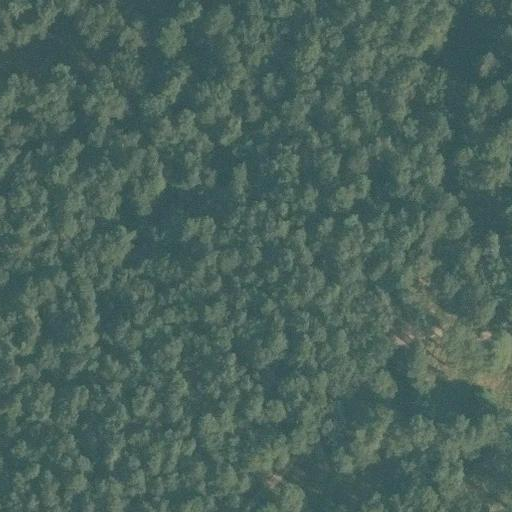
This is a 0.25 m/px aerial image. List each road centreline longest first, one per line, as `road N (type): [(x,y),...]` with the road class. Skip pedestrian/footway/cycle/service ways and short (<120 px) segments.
road 1 (track): [(0,126),(203,155),(418,317)]
road 2 (track): [(418,317),(511,211)]
